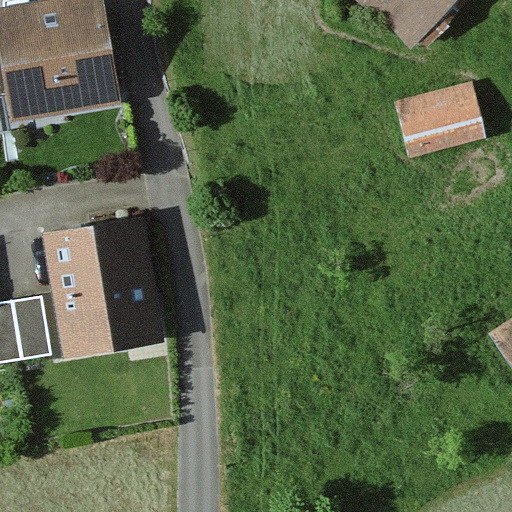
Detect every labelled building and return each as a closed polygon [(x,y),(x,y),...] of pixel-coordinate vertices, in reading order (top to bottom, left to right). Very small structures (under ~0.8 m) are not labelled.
[(0,34),(14,135),(119,120),(102,0),(80,0),(0,11),(0,34)] [(372,0),(432,52),(477,0),(372,0)] [(485,79),(411,97),(423,146),(497,128),(485,79)] [(59,366),(164,352),(146,229),(41,244),(59,366)] [(511,340),(511,307),(498,315),(511,340)]
